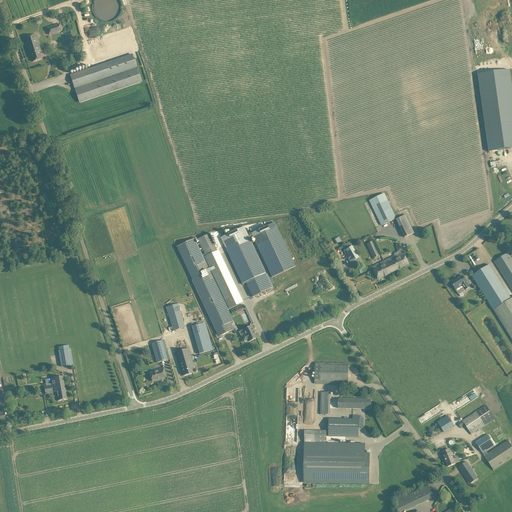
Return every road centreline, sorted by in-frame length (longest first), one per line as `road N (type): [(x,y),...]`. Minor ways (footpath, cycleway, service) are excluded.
road 1 (unclassified): [(135,407),(0,9)]
road 2 (unclassified): [(469,511),(336,320)]
road 3 (unclassified): [(135,407),(336,320)]
road 4 (unclassified): [(336,320),(461,251),(511,208)]
road 5 (unclassified): [(0,434),(135,407)]
